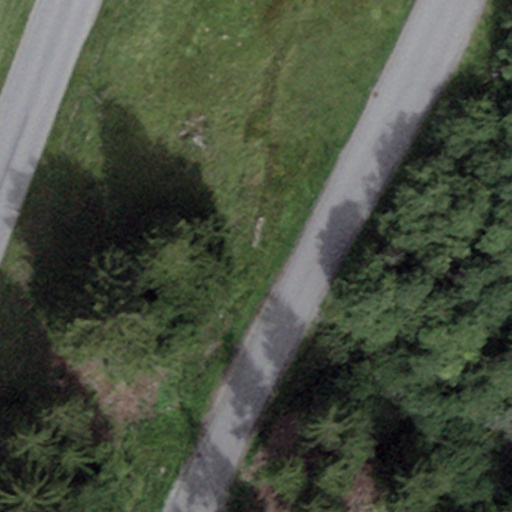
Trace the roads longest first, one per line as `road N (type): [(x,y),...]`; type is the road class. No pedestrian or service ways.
road 1 (unclassified): [(435,0),(235,412),(196,511)]
road 2 (tertiary): [(0,174),(66,0)]
